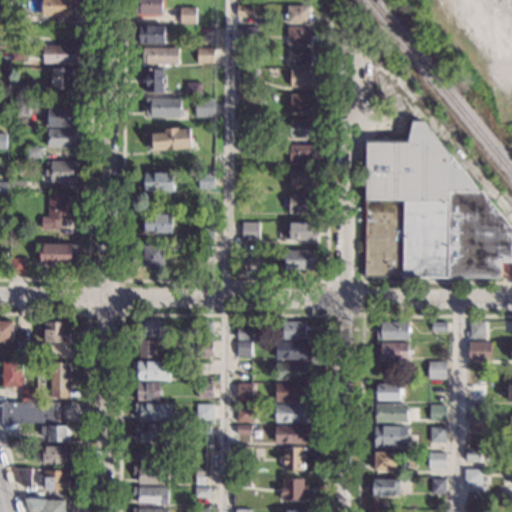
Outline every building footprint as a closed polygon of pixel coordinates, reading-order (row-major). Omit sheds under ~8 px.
[(78,0),(78,7),(73,7),(73,16),(42,16),(42,0),(78,0)] [(162,0),(162,14),(134,14),(134,2),(138,2),(138,0),(162,0)] [(252,17),(237,17),(237,7),(237,6),(252,6),(252,17)] [(308,22),(287,22),(287,6),(308,6),(308,22)] [(196,24),(179,24),(179,8),(179,7),(196,7),(196,24)] [(28,23),(13,23),(12,13),(17,13),(17,8),(28,8),(28,23)] [(8,31),(0,31),(0,15),(9,16),(8,31)] [(76,41),(53,41),(53,24),(76,24),(76,41)] [(164,43),(156,43),(156,45),(148,45),(148,43),(134,42),(134,35),(138,35),(138,24),(164,24),(164,43)] [(257,41),(241,41),(241,26),(257,26),(257,41)] [(309,44),(287,44),(287,27),(309,26),(309,44)] [(10,48),(0,48),(0,33),(10,33),(10,48)] [(27,44),(13,44),(13,34),(27,34),(27,44)] [(28,46),(28,60),(12,60),(12,46),(28,46)] [(77,46),(81,46),(81,55),(77,55),(77,63),(43,63),(43,47),(43,46),(77,46)] [(178,64),(142,64),(142,48),(178,47),(178,64)] [(214,63),(197,63),(197,48),(214,47),(214,63)] [(310,65),(287,65),(287,48),(310,48),(310,65)] [(73,76),(75,76),(76,83),(73,83),(73,91),(50,91),(50,68),(73,68),(73,76)] [(163,77),(166,76),(166,83),(163,83),(163,92),(146,92),(146,68),(163,68),(163,77)] [(255,78),(238,78),(238,69),(255,69),(255,78)] [(317,86),(290,87),(290,69),(317,69),(317,86)] [(26,81),(26,96),(12,96),(11,81),(26,81)] [(202,97),(186,97),(186,82),(202,82),(202,97)] [(254,104),(237,104),(237,93),(254,93),(254,104)] [(312,111),(290,111),(290,95),(312,95),(312,111)] [(29,116),(12,116),(12,97),(29,97),(29,116)] [(181,117),(145,117),(145,99),(181,98),(181,117)] [(214,116),(195,116),(195,99),(214,99),(214,116)] [(9,116),(0,116),(0,102),(9,102),(9,116)] [(77,109),(80,109),(81,116),(78,116),(78,119),(81,119),(81,126),(46,126),(45,108),(77,108),(77,109)] [(253,128),(238,128),(238,119),(238,118),(253,118),(253,128)] [(312,136),(289,137),(289,120),(312,120),(312,136)] [(511,229),(511,262),(500,262),(500,278),(364,278),(364,140),(407,140),(412,120),(422,120),(511,229)] [(179,128),(190,128),(192,148),(152,150),(151,133),(164,132),(164,128),(179,127),(179,128)] [(75,130),(80,130),(80,140),(75,140),(75,147),(57,149),(57,147),(48,148),(48,129),(75,129),(75,130)] [(264,153),(240,153),(240,145),(264,144),(264,153)] [(311,162),(289,162),(289,145),(311,145),(311,162)] [(43,158),(26,159),(25,147),(43,147),(43,158)] [(80,182),(50,182),(50,176),(45,176),(45,161),(50,161),(80,160),(80,182)] [(312,187),(289,188),(289,170),(312,170),(312,187)] [(173,192),(145,192),(145,173),(173,173),(173,192)] [(214,189),(197,189),(197,185),(192,185),(192,176),(197,176),(197,173),(214,173),(214,189)] [(26,191),(10,191),(10,180),(26,180),(26,191)] [(8,196),(0,196),(0,181),(8,181),(8,196)] [(74,219),(60,219),(60,227),(51,227),(51,229),(41,229),(41,216),(47,216),(47,193),(74,193),(74,219)] [(312,203),(317,202),(317,212),(288,212),(288,194),(312,194),(312,203)] [(173,232),(144,232),(144,214),(173,214),(173,232)] [(260,241),(241,241),(241,222),(259,222),(260,241)] [(311,230),(316,230),(316,239),(289,239),(289,223),(311,223),(311,230)] [(213,243),(197,243),(197,228),(213,228),(213,243)] [(78,264),(64,264),(64,265),(53,265),(53,263),(40,264),(40,244),(78,244),(78,264)] [(164,268),(144,268),(144,264),(138,264),(138,249),(143,249),(143,245),(164,245),(164,268)] [(251,265),(237,265),(237,250),(251,250),(251,265)] [(318,270),(284,270),(284,251),(318,250),(318,270)] [(25,273),(9,274),(9,259),(24,258),(25,273)] [(162,338),(140,338),(140,321),(162,320),(162,338)] [(485,337),(469,337),(469,321),(484,321),(485,337)] [(13,342),(0,342),(0,322),(13,322),(13,342)] [(67,330),(71,330),(71,342),(44,342),(44,322),(67,322),(67,330)] [(213,322),(213,336),(196,336),(196,322),(213,322)] [(305,339),(281,339),(281,322),(305,322),(305,339)] [(408,339),(376,339),(376,322),(408,322),(408,339)] [(447,323),(447,331),(430,331),(430,322),(447,323)] [(253,339),(236,339),(236,329),(236,328),(253,328),(253,339)] [(32,356),(15,356),(15,340),(32,340),(32,356)] [(159,359),(138,359),(138,341),(159,341),(159,359)] [(213,342),(213,356),(196,356),(196,341),(213,342)] [(251,356),(236,356),(236,341),(251,341),(251,356)] [(306,343),(311,343),(311,357),(305,357),(305,359),(275,359),(275,342),(306,342),(306,343)] [(408,359),(376,360),(375,342),(408,342),(408,359)] [(491,361),(468,361),(468,342),(491,342),(491,361)] [(49,344),(49,358),(34,358),(34,344),(49,344)] [(23,377),(24,377),(24,384),(22,384),(22,387),(3,387),(3,361),(23,361),(23,377)] [(170,380),(137,380),(137,361),(170,361),(170,380)] [(446,379),(428,379),(427,361),(446,361),(446,379)] [(69,389),(68,389),(68,398),(50,398),(50,362),(69,362),(69,389)] [(250,373),(236,373),(236,363),(250,362),(250,373)] [(306,371),(311,371),(311,380),(274,380),(274,363),(305,363),(306,371)] [(160,401),(137,401),(136,383),(160,383),(160,401)] [(213,384),(213,398),(197,399),(197,383),(213,384)] [(305,386),(311,386),(311,401),(275,401),(275,384),(305,383),(305,386)] [(400,383),(400,388),(404,388),(404,395),(400,395),(400,401),(376,401),(375,383),(400,383)] [(252,399),(236,399),(236,384),(252,384),(252,399)] [(485,401),(469,401),(469,386),(485,386),(485,401)] [(37,401),(21,401),(20,389),(37,389),(37,401)] [(58,422),(1,423),(1,402),(58,402),(58,422)] [(172,403),(172,408),(174,408),(174,416),(172,416),(172,421),(139,421),(139,413),(134,413),(134,403),(140,403),(172,403)] [(213,419),(196,419),(196,404),(213,404),(213,419)] [(305,414),(311,414),(311,422),(274,422),(274,404),(305,404),(305,414)] [(407,422),(375,422),(375,414),(370,414),(369,405),(407,404),(407,422)] [(446,420),(428,420),(428,405),(446,405),(446,420)] [(253,421),(236,421),(236,407),(253,407),(253,421)] [(485,431),(468,431),(468,416),(485,416),(485,431)] [(171,442),(139,442),(139,434),(134,434),(134,423),(171,423),(171,442)] [(67,428),(70,428),(70,435),(67,435),(67,441),(47,441),(47,436),(41,436),(40,425),(67,425),(67,428)] [(251,434),(236,434),(236,425),(251,425),(251,434)] [(310,443),(275,443),(274,426),(310,426),(310,443)] [(408,447),(396,447),(396,448),(383,448),(383,447),(374,447),(374,438),(369,438),(368,426),(407,426),(408,447)] [(210,445),(194,445),(194,427),(210,427),(210,445)] [(445,443),(430,443),(430,427),(445,427),(445,443)] [(67,446),(71,446),(71,462),(39,463),(39,454),(41,454),(41,446),(67,445),(67,446)] [(157,453),(164,453),(164,463),(137,463),(137,447),(157,447),(157,453)] [(252,460),(236,460),(236,447),(251,447),(252,460)] [(303,470),(283,470),(283,463),(279,463),(279,455),(283,455),(283,447),(303,447),(303,470)] [(209,449),(209,465),(193,465),(193,449),(209,449)] [(482,461),(465,461),(465,450),(465,449),(481,449),(482,461)] [(396,470),(374,470),(374,468),(369,468),(369,453),(374,453),(374,451),(396,451),(396,470)] [(445,468),(427,468),(427,453),(445,452),(445,468)] [(168,484),(138,484),(138,476),(132,476),(132,466),(168,466),(168,484)] [(209,478),(205,478),(205,485),(195,485),(195,467),(209,467),(209,478)] [(31,486),(21,486),(15,468),(31,468),(31,486)] [(482,484),(464,485),(464,469),(482,469),(482,484)] [(66,476),(69,476),(70,490),(45,490),(44,471),(66,471),(66,476)] [(251,487),(235,487),(235,477),(251,477),(251,487)] [(303,486),(307,486),(307,494),(303,494),(303,500),(280,500),(280,487),(282,487),(282,478),(303,478),(303,486)] [(400,496),(372,496),(372,495),(369,495),(369,485),(372,485),(372,479),(400,478),(400,496)] [(445,494),(431,494),(431,479),(445,479),(445,494)] [(168,505),(137,505),(137,496),(132,496),(132,487),(168,487),(168,505)] [(211,497),(194,497),(194,487),(211,487),(211,497)] [(45,499),(66,499),(65,511),(29,511),(24,498),(45,498),(45,499)]
